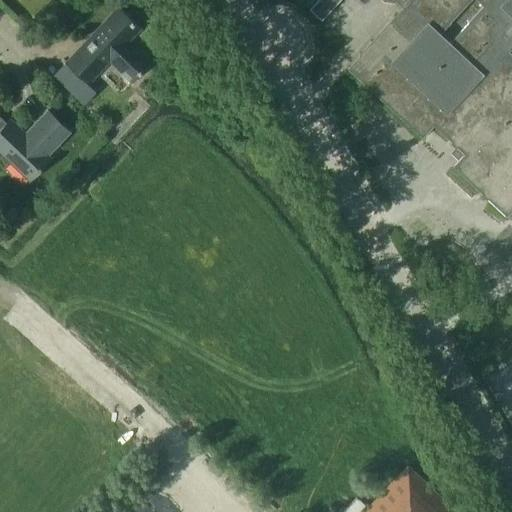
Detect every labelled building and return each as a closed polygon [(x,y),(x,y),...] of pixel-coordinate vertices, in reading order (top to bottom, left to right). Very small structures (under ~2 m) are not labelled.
[(343,0),(321,0),(311,11),(323,22),(343,0)] [(511,0),(395,0),(404,7),(359,54),(361,56),(362,57),(351,69),(360,78),(422,136),(430,127),(434,124),(440,129),(479,86),(494,99),(511,79),(511,55),(508,51),(511,46),(511,0)] [(64,63),(69,67),(62,74),(80,92),(109,62),(132,83),(150,64),(128,42),(141,28),(118,6),(64,63)] [(479,86),(440,129),(453,141),(451,143),(456,148),(458,146),(465,153),(466,154),(455,166),(484,193),(482,194),(487,200),(489,198),(507,214),(511,208),(511,79),(494,99),(479,86)] [(10,120),(0,129),(0,151),(30,180),(50,159),(46,154),(69,131),(48,111),(25,134),(10,120)] [(458,511),(408,464),(362,511),(458,511)]
